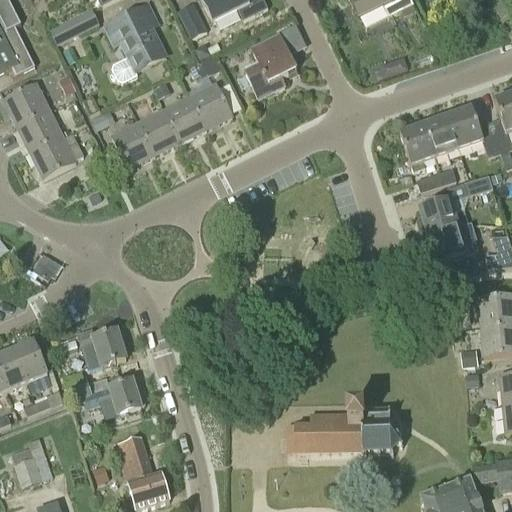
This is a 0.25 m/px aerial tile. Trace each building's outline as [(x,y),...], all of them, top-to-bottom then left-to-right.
[(0,0),(0,78),(12,73),(15,80),(14,81),(14,82),(34,72),(14,33),(20,30),(5,0),(0,0)] [(95,0),(101,11),(122,0),(95,0)] [(243,26),(268,14),(260,0),(200,0),(199,1),(212,28),(238,16),(243,26)] [(346,0),(358,25),(383,12),(389,23),(414,10),(408,0),(346,0)] [(449,0),(458,18),(484,5),(481,0),(449,0)] [(207,36),(193,9),(177,17),(191,44),(207,36)] [(152,32),(157,30),(148,11),(105,32),(115,51),(121,47),(128,61),(112,69),(110,74),(117,86),(122,88),(138,80),(136,77),(166,62),(152,32)] [(57,51),(99,30),(92,15),(49,36),(57,51)] [(284,94),(280,86),(296,78),(284,54),(283,54),(278,43),(252,55),(260,73),(245,80),(258,106),(284,94)] [(204,49),(193,55),(198,66),(210,60),(204,49)] [(202,68),(208,80),(220,74),(214,62),(202,68)] [(379,70),(380,74),(383,83),(395,79),(391,67),(379,70)] [(65,100),(75,95),(68,81),(58,86),(65,100)] [(154,95),(158,103),(170,97),(166,89),(154,95)] [(16,133),(49,116),(36,90),(3,106),(16,133)] [(190,103),(206,136),(233,123),(216,90),(190,103)] [(511,137),(511,101),(496,107),(502,124),(491,128),(501,159),(500,159),(506,176),(511,173),(511,166),(509,157),(511,155),(511,152),(507,139),(511,137)] [(88,122),(99,117),(92,102),(82,107),(88,122)] [(206,136),(190,103),(164,116),(180,149),(206,136)] [(449,124),(460,155),(482,148),(488,164),(500,159),(501,159),(491,128),(479,132),(473,115),(449,124)] [(49,116),(16,133),(29,158),(62,142),(49,116)] [(180,149),(164,116),(138,129),(155,162),(180,149)] [(103,119),(91,125),(96,136),(109,130),(103,119)] [(460,155),(449,124),(425,132),(436,164),(460,155)] [(155,162),(138,129),(112,142),(128,175),(155,162)] [(424,174),(422,169),(436,164),(425,132),(401,140),(412,172),(411,173),(413,178),(424,174)] [(62,142),(29,158),(42,185),(75,168),(74,165),(83,161),(72,139),(63,143),(62,142)] [(440,178),(444,191),(455,188),(452,175),(440,178)] [(444,191),(440,178),(416,186),(420,198),(444,191)] [(456,191),(446,194),(450,207),(451,207),(467,202),(492,194),(492,193),(489,184),(488,181),(456,191)] [(496,181),(489,184),(492,193),(499,191),(496,181)] [(86,193),(94,190),(92,183),(83,186),(86,193)] [(459,234),(468,233),(463,214),(454,217),(451,207),(421,216),(422,222),(418,223),(416,227),(419,238),(423,241),(428,240),(428,243),(459,234)] [(471,232),(468,233),(459,234),(428,243),(436,268),(477,257),(474,246),(475,245),(471,232)] [(486,275),(511,272),(511,258),(485,261),(486,275)] [(54,284),(61,272),(46,263),(43,267),(40,264),(32,277),(47,287),(50,282),(54,284)] [(481,334),(511,330),(511,300),(478,304),(481,334)] [(511,330),(481,334),(484,363),(511,360),(511,330)] [(100,373),(125,365),(116,337),(92,343),(91,338),(78,341),(82,356),(94,352),(100,373)] [(26,390),(46,381),(32,348),(12,356),(26,390)] [(26,390),(12,356),(0,361),(0,383),(6,398),(26,390)] [(462,373),(477,371),(476,356),(460,357),(462,373)] [(81,376),(62,381),(66,394),(85,389),(81,376)] [(477,379),(465,379),(466,390),(477,389),(477,379)] [(502,411),(511,409),(511,380),(499,382),(502,411)] [(136,399),(132,387),(109,394),(109,395),(97,399),(100,411),(113,407),(118,422),(141,415),(140,414),(144,412),(146,409),(143,400),(139,398),(136,399)] [(85,390),(66,396),(70,408),(89,402),(85,390)] [(61,408),(58,397),(45,403),(46,404),(33,409),(37,418),(50,413),(50,412),(61,408)] [(27,422),(37,418),(33,409),(23,413),(27,422)] [(511,409),(502,411),(505,440),(511,439),(511,409)] [(398,454),(403,453),(403,451),(401,451),(400,440),(404,437),(402,435),(399,438),(390,429),(390,415),(386,415),(386,417),(347,418),(347,420),(309,421),(309,433),(286,434),(287,462),(311,461),(311,462),(364,460),(364,464),(367,464),(367,460),(377,460),(378,464),(380,464),(380,460),(388,459),(393,464),(395,462),(392,459),(398,454)] [(6,420),(0,422),(0,433),(10,429),(6,420)] [(10,459),(22,493),(52,483),(39,444),(28,448),(29,453),(10,459)] [(133,511),(152,511),(169,507),(160,479),(152,482),(144,455),(126,461),(135,488),(127,491),(133,511)] [(511,465),(494,468),(494,469),(472,473),(475,489),(496,486),(498,501),(511,498),(511,465)] [(424,511),(480,511),(470,485),(421,503),(424,511)]
